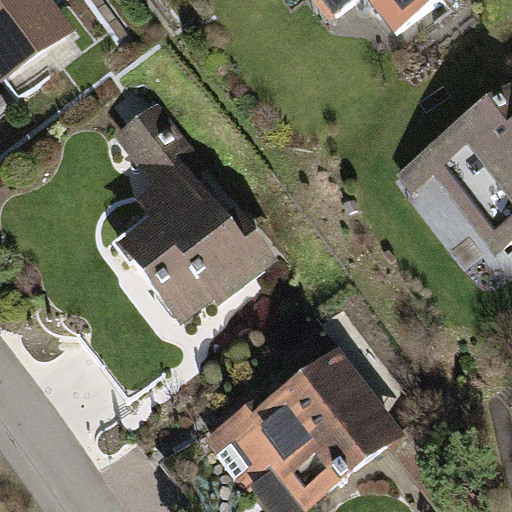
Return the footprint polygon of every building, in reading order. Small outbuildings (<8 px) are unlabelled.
[(0,0),(0,76),(11,93),(82,45),(51,0),(0,0)] [(363,0),(385,30),(427,0),(310,0),(322,17),(345,0),(363,0)] [(494,268),(511,254),(511,110),(501,119),(486,99),(388,172),(448,252),(469,236),(494,268)] [(177,330),(273,266),(197,153),(132,197),(147,219),(116,240),(177,330)] [(267,469),(295,509),(396,438),(327,341),(206,427),(247,483),(267,469)]
